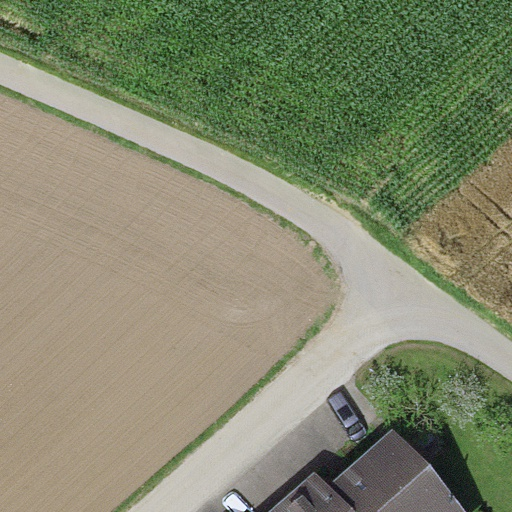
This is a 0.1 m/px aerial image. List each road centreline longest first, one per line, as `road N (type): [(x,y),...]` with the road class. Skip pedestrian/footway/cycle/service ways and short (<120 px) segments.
road 1 (residential): [(511,378),(243,181),(0,73)]
road 2 (track): [(406,296),(171,511)]
